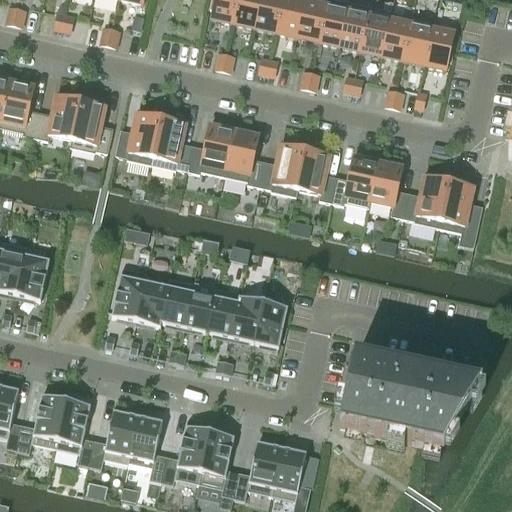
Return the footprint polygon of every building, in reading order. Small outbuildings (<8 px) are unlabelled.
[(212,0),(210,13),(212,14),(210,23),(233,28),(238,5),(238,0),(212,0)] [(238,0),(238,5),(233,28),(253,32),(260,0),(238,0)] [(260,0),(253,32),(274,37),(281,0),(260,0)] [(281,0),(274,37),(296,41),(304,0),(281,0)] [(304,0),(296,41),(317,46),(326,2),(315,0),(304,0)] [(326,2),(317,46),(338,51),(347,7),(346,7),(326,2)] [(347,7),(338,51),(359,55),(368,12),(347,7)] [(11,28),(12,28),(15,13),(8,11),(4,27),(11,28)] [(368,12),(359,55),(380,60),(389,16),(368,12)] [(15,13),(12,28),(11,28),(20,30),(23,14),(15,13)] [(389,16),(380,60),(401,64),(410,21),(389,16)] [(54,24),(54,25),(70,28),(72,20),(56,17),(54,24)] [(410,21),(401,64),(422,69),(430,32),(431,33),(432,26),(410,21)] [(54,25),(53,32),(68,36),(70,28),(54,25)] [(106,49),(106,48),(110,33),(102,32),(98,47),(106,49)] [(430,32),(422,69),(444,74),(446,65),(449,65),(453,47),(450,46),(452,37),(431,33),(430,32)] [(106,49),(114,50),(117,35),(110,33),(106,48),(106,49)] [(224,59),(216,57),(213,72),(220,74),(224,59)] [(220,74),(228,76),(231,60),(224,59),(220,74)] [(273,73),(275,65),(259,62),(257,69),(273,73)] [(257,69),(256,77),(271,80),(273,73),(257,69)] [(308,78),(301,76),(298,91),(305,92),(308,78)] [(0,121),(9,81),(6,80),(5,80),(0,78),(0,121)] [(305,92),(312,94),(316,79),(308,78),(305,92)] [(358,91),(359,83),(344,80),(342,88),(358,91)] [(33,142),(39,117),(27,114),(33,90),(21,88),(22,84),(12,82),(12,81),(9,81),(0,121),(0,131),(22,136),(21,139),(33,142)] [(342,88),(341,96),(356,99),(358,91),(342,88)] [(393,96),(385,94),(382,109),(390,110),(393,96)] [(70,144),(79,105),(69,103),(69,99),(60,96),(55,95),(50,119),(39,117),(33,142),(46,145),(47,139),(70,144)] [(422,97),(415,95),(411,111),(419,113),(422,97)] [(390,110),(397,112),(400,97),(393,96),(390,110)] [(70,144),(68,151),(93,157),(94,155),(106,157),(111,132),(99,130),(104,106),(100,105),(91,103),(90,107),(79,105),(70,144)] [(119,137),(114,162),(125,164),(125,166),(150,171),(160,124),(149,121),(150,117),(136,114),(131,139),(119,137)] [(160,124),(150,171),(174,176),(174,175),(186,177),(192,151),(180,148),(185,125),(171,122),(170,126),(160,124)] [(192,151),(186,177),(198,180),(199,177),(223,182),(234,131),(221,128),(220,132),(208,130),(203,154),(192,151)] [(234,131),(223,182),(246,187),(246,190),(258,193),(264,167),(252,164),(257,141),(246,138),(247,134),(234,131)] [(264,167),(258,193),(270,195),(269,197),(295,202),(296,195),(295,195),(304,155),(293,153),(294,149),(280,146),(275,169),(264,167)] [(304,155),(295,195),(296,195),(319,200),(317,205),(330,208),(336,183),(324,180),(329,156),(315,153),(314,158),(304,155)] [(336,183),(330,208),(342,211),(343,208),(367,213),(368,206),(378,162),(376,162),(364,160),(363,164),(352,161),(347,185),(336,183)] [(378,162),(368,206),(392,211),(389,221),(402,224),(407,198),(396,196),(401,172),(390,170),(391,165),(378,162)] [(407,198),(402,224),(413,226),(413,228),(438,233),(448,187),(437,185),(438,180),(424,177),(419,201),(407,198)] [(448,187),(438,233),(460,238),(457,250),(472,253),(481,212),(468,209),(473,188),(459,185),(458,189),(448,187)] [(125,233),(123,245),(131,247),(134,235),(125,233)] [(0,296),(15,299),(26,251),(2,245),(0,255),(0,296)] [(231,250),(228,264),(246,268),(249,254),(231,250)] [(44,255),(26,251),(15,299),(39,305),(48,264),(42,262),(44,255)] [(119,279),(110,320),(117,321),(134,325),(143,284),(145,277),(121,272),(119,279)] [(167,289),(159,326),(160,326),(165,327),(171,329),(171,332),(182,335),(190,295),(191,290),(192,290),(192,288),(168,283),(166,289),(167,289)] [(143,284),(134,325),(159,331),(160,326),(159,326),(167,289),(166,289),(143,284)] [(214,300),(206,336),(211,337),(218,339),(217,342),(228,345),(238,298),(214,293),(213,300),(214,300)] [(190,295),(182,335),(193,337),(193,333),(201,335),(206,336),(214,300),(213,300),(190,295)] [(238,298),(228,345),(239,347),(240,344),(248,345),(253,346),(262,302),(244,298),(243,302),(239,301),(239,299),(238,298)] [(262,302),(253,346),(259,348),(266,349),(265,353),(276,355),(277,352),(286,312),(280,310),(281,306),(262,302)] [(8,331),(11,319),(3,318),(0,330),(8,331)] [(35,325),(27,323),(25,335),(33,337),(37,338),(39,326),(35,325)] [(106,340),(103,352),(111,354),(114,342),(106,340)] [(138,347),(131,346),(128,358),(136,359),(138,347)] [(191,350),(190,356),(200,358),(201,352),(191,350)] [(174,368),(177,356),(170,354),(167,366),(174,368)] [(174,368),(182,370),(185,358),(177,356),(174,368)] [(446,455),(483,391),(355,363),(340,432),(446,455)] [(221,378),(224,366),(217,365),(214,377),(221,378)] [(221,378),(229,380),(231,368),(224,366),(221,378)] [(265,375),(262,386),(274,388),(276,377),(265,375)] [(0,386),(0,441),(6,443),(4,453),(16,456),(22,430),(10,428),(18,394),(4,391),(5,388),(0,386)] [(22,430),(16,456),(28,459),(30,448),(54,454),(66,401),(55,399),(54,402),(41,400),(33,433),(22,430)] [(66,401),(54,454),(78,459),(76,469),(88,472),(94,446),(82,443),(89,410),(76,407),(77,404),(66,401)] [(94,446),(88,472),(100,474),(102,464),(126,469),(137,417),(127,415),(126,418),(112,415),(105,448),(94,446)] [(137,417),(126,469),(127,470),(127,471),(150,476),(148,485),(160,487),(165,462),(154,459),(161,426),(148,423),(148,419),(137,417)] [(165,462),(160,487),(172,490),(176,472),(200,477),(209,433),(198,431),(198,434),(184,431),(177,464),(165,462)] [(200,477),(197,488),(221,494),(220,501),(232,503),(237,478),(226,475),(233,442),(220,439),(220,435),(209,433),(200,477)] [(237,478),(232,503),(244,506),(246,496),(269,501),(271,493),(272,493),(281,449),(270,446),(269,450),(256,447),(249,480),(237,478)] [(271,493),(269,501),(294,506),(292,511),(305,511),(309,494),(298,491),(305,458),(291,455),(292,451),(281,449),(272,493),(271,493)]
